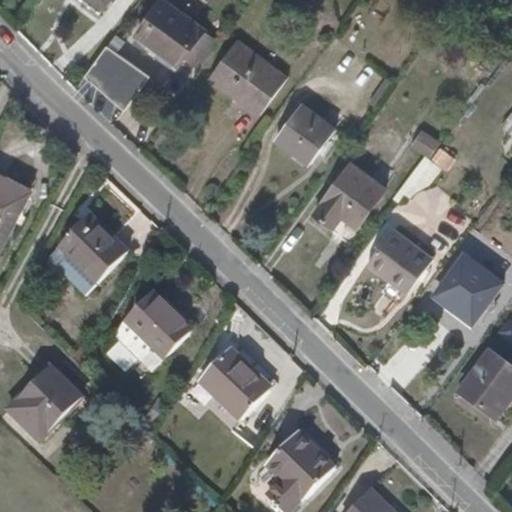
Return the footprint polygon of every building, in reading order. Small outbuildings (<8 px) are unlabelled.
[(91,0),(104,9),(110,0),(91,0)] [(200,72),(222,44),(205,32),(206,31),(165,3),(139,39),(149,46),(154,42),(181,63),(184,60),(200,72)] [(154,42),(149,46),(178,67),(181,63),(154,42)] [(241,42),(213,80),(260,117),(289,78),(241,42)] [(498,71),(511,53),(497,44),(485,62),(498,71)] [(169,103),(186,86),(173,72),(155,89),(169,103)] [(304,105),(277,142),(310,166),(338,129),(304,105)] [(447,171),(457,158),(423,132),(413,146),(447,171)] [(431,232),(454,204),(431,186),(443,171),(427,158),(392,202),(431,232)] [(318,215),(335,227),(343,216),(358,227),(385,189),(354,167),(318,215)] [(3,186),(6,180),(0,177),(0,256),(10,238),(8,236),(28,199),(3,186)] [(31,193),(6,180),(3,186),(28,199),(31,193)] [(343,216),(335,227),(332,231),(351,245),(361,230),(358,227),(343,216)] [(93,217),(61,249),(98,286),(130,253),(93,217)] [(397,229),(369,267),(406,296),(435,257),(397,229)] [(461,307),(478,319),(502,286),(468,261),(439,300),(457,313),(461,307)] [(130,319),(119,340),(155,373),(194,331),(156,294),(130,319)] [(472,325),(478,319),(461,307),(457,313),(472,325)] [(271,392),(244,366),(246,365),(232,352),(204,382),(244,420),(271,392)] [(511,368),(493,355),(461,399),(495,424),(511,400),(511,368)] [(53,369),(12,411),(42,441),(84,399),(53,369)] [(270,466),(284,479),(269,496),(284,511),(295,511),(336,470),(300,435),(270,466)] [(392,511),(372,492),(352,511),(392,511)]
